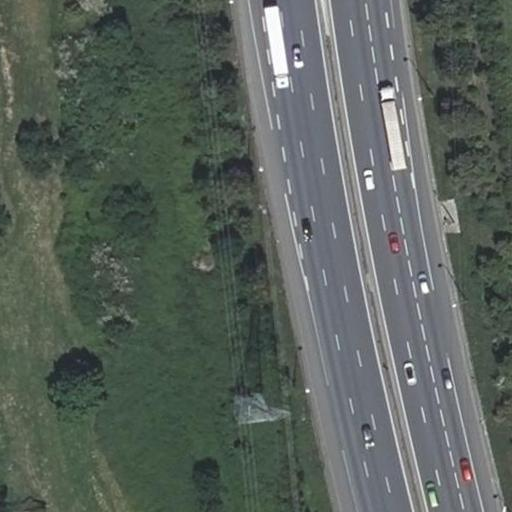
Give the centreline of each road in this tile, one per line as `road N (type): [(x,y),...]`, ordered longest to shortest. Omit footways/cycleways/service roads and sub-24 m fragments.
road 1 (trunk): [(295,0),(328,238),(387,511)]
road 2 (trunk): [(458,511),(394,226),(358,7)]
